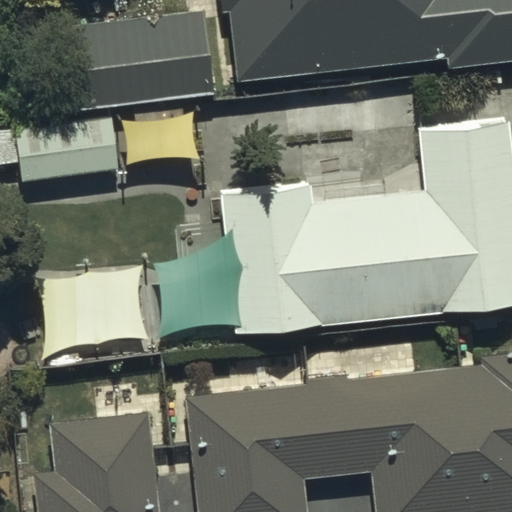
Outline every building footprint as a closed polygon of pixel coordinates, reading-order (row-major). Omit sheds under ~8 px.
[(511,0),(214,0),(217,29),(228,28),(235,92),(444,68),(446,80),(511,72),(511,0)] [(202,16),(63,33),(74,118),(213,101),(202,16)] [(112,117),(0,130),(0,170),(16,168),(19,192),(119,180),(112,117)] [(305,185),(214,195),(232,350),(511,318),(511,180),(505,119),(413,130),(421,200),(308,213),(305,185)] [(306,397),(184,409),(194,511),(304,511),(303,492),(364,486),(367,511),(511,511),(511,362),(484,365),(485,375),(350,389),(349,375),(304,380),(306,397)] [(159,511),(148,419),(49,431),(54,478),(28,481),(31,511),(159,511)]
